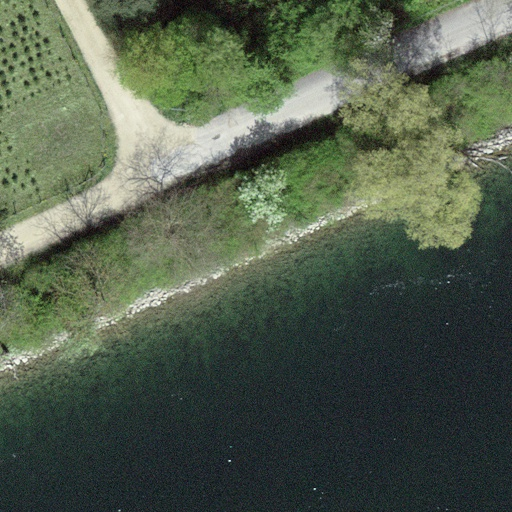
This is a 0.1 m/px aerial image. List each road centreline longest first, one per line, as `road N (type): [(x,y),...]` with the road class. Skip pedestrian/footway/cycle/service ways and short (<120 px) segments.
road 1 (track): [(511,9),(161,175)]
road 2 (track): [(67,0),(161,175)]
road 3 (track): [(161,175),(0,249)]
